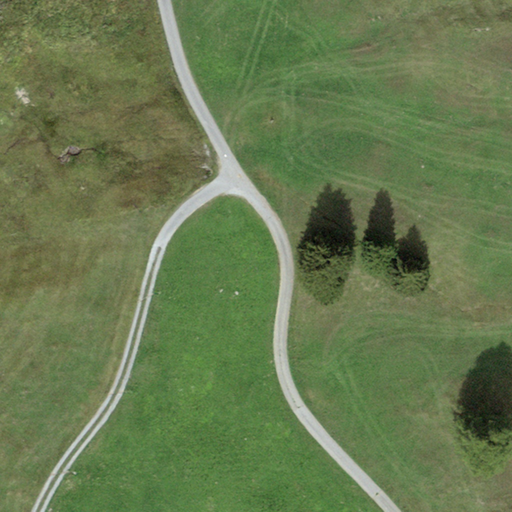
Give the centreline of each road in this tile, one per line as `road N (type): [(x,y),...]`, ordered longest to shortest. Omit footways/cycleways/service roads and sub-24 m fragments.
road 1 (track): [(386,511),(311,425),(280,360),(288,263),(271,221),(232,175),(183,72),(165,0)]
road 2 (track): [(44,511),(115,399),(160,244),(190,204),(232,175)]
